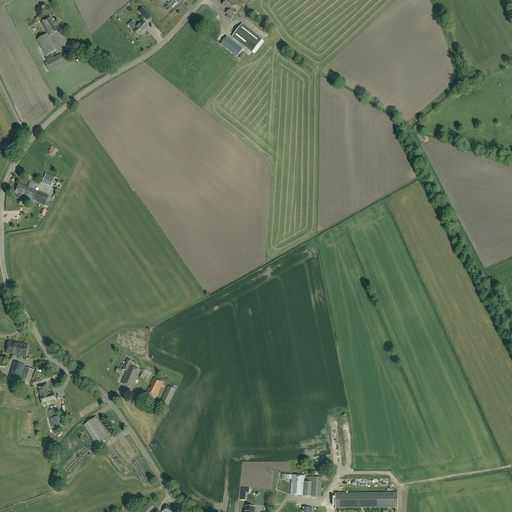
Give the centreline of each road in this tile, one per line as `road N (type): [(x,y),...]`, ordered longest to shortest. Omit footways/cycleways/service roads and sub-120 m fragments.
road 1 (unclassified): [(0,204),(12,166),(42,126),(159,45),(201,0)]
road 2 (unclassified): [(185,511),(111,403),(47,352),(8,289)]
